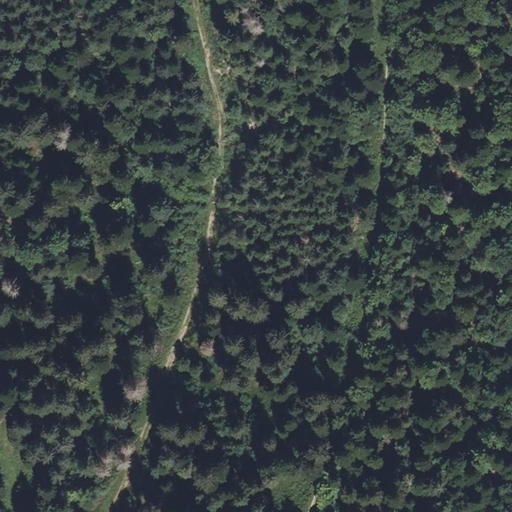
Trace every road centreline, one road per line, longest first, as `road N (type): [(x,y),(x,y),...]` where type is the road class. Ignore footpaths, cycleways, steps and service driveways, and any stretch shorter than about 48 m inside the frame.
road 1 (track): [(193,0),(207,115),(207,209),(179,377),(107,511)]
road 2 (track): [(298,511),(368,255),(382,0)]
